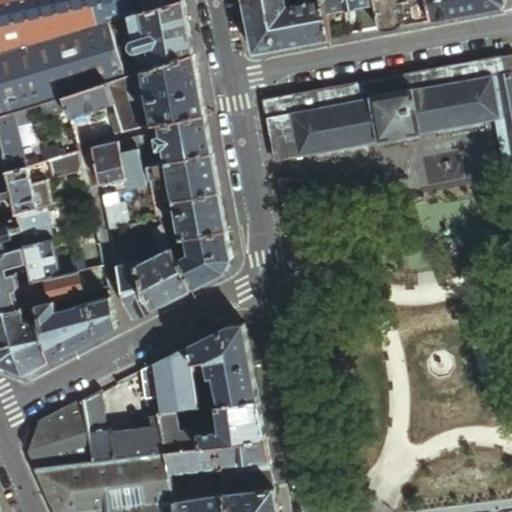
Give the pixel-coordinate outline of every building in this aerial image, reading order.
[(0,0),(0,53),(108,22),(129,16),(141,13),(144,12),(141,0),(0,0)] [(184,1),(184,0),(141,0),(144,12),(184,1)] [(291,0),(245,0),(256,53),(333,39),(328,14),(325,0),(322,0),(300,4),(297,8),(293,6),(291,0)] [(378,5),(376,0),(325,0),(328,14),(357,9),(378,5)] [(382,30),(434,21),(430,0),(376,0),(378,5),(382,30)] [(508,5),(507,0),(430,0),(434,21),(506,7),(508,5)] [(194,55),(184,1),(144,12),(141,13),(145,34),(134,38),(133,38),(130,40),(129,44),(129,46),(130,49),(133,51),(136,52),(148,48),(151,67),(152,69),(194,55)] [(362,34),(382,30),(378,5),(357,9),(362,34)] [(145,34),(141,13),(129,16),(133,38),(134,38),(145,34)] [(120,63),(126,61),(116,21),(110,23),(120,63)] [(119,63),(108,22),(0,53),(0,118),(14,114),(65,97),(108,83),(123,78),(119,63)] [(140,71),(151,67),(148,48),(136,52),(137,57),(140,71)] [(206,115),(194,55),(152,69),(143,72),(146,90),(148,98),(152,118),(154,125),(163,123),(206,115)] [(120,63),(119,63),(123,78),(132,75),(140,73),(140,71),(137,57),(126,61),(120,63)] [(265,102),(268,118),(291,114),(372,100),(372,98),(414,90),(414,92),(493,78),(507,75),(504,59),(265,102)] [(501,120),(511,118),(511,74),(507,75),(493,78),(501,120)] [(132,75),(123,78),(108,83),(115,105),(117,112),(123,133),(154,125),(152,118),(145,118),(132,121),(125,93),(128,85),(134,84),(132,75)] [(298,157),(495,121),(501,120),(493,78),(414,92),(414,90),(372,98),(372,100),(291,114),(298,157)] [(115,105),(108,83),(65,97),(71,118),(109,107),(115,105)] [(116,135),(123,133),(117,112),(111,114),(116,135)] [(27,168),(14,114),(0,118),(0,137),(1,140),(8,173),(27,168)] [(291,114),(268,118),(275,161),(298,157),(291,114)] [(207,125),(206,115),(163,123),(165,133),(207,125)] [(93,139),(88,118),(74,122),(79,143),(93,139)] [(495,121),(504,171),(511,169),(511,118),(501,120),(495,121)] [(165,133),(163,123),(154,125),(155,135),(165,133)] [(213,154),(207,125),(165,133),(165,136),(156,138),(159,151),(164,150),(167,163),(213,154)] [(8,173),(1,140),(0,140),(0,177),(9,175),(8,173)] [(131,142),(130,140),(120,142),(124,160),(134,158),(131,142)] [(141,140),(131,142),(134,158),(141,157),(144,156),(141,140)] [(145,175),(141,157),(134,158),(124,160),(120,142),(93,149),(101,185),(128,179),(130,189),(147,186),(145,175)] [(80,152),(76,153),(48,161),(53,179),(79,172),(81,170),(82,169),(83,167),(81,159),(80,152)] [(220,192),(213,154),(167,163),(172,189),(174,201),(174,202),(220,192)] [(31,184),(27,168),(8,173),(9,175),(11,183),(16,205),(17,211),(18,213),(37,208),(31,184)] [(281,192),(311,186),(310,182),(279,179),(281,192)] [(47,180),(31,184),(37,208),(45,206),(53,204),(47,180)] [(304,207),(315,205),(311,186),(281,192),(285,211),(304,207)] [(156,205),(174,201),(172,189),(153,194),(156,205)] [(227,230),(220,192),(174,202),(181,240),(185,239),(227,230)] [(321,237),(315,205),(304,207),(310,239),(321,237)] [(25,247),(54,241),(45,206),(37,208),(18,213),(19,218),(24,241),(25,247)] [(120,206),(106,208),(110,230),(124,228),(120,206)] [(168,216),(166,206),(156,208),(158,218),(168,216)] [(310,239),(304,207),(285,211),(291,243),(310,239)] [(160,222),(158,221),(158,222),(131,226),(133,237),(153,233),(165,232),(160,222)] [(1,227),(0,223),(0,254),(7,252),(4,240),(12,238),(14,234),(12,227),(9,225),(1,227)] [(232,258),(227,230),(185,239),(188,256),(179,260),(193,289),(225,272),(232,258)] [(170,242),(165,232),(153,233),(159,246),(166,252),(173,248),(170,243),(170,242)] [(66,261),(60,239),(54,241),(59,263),(66,261)] [(59,263),(54,241),(25,247),(25,248),(28,261),(33,279),(33,282),(45,280),(62,276),(61,275),(60,271),(59,263)] [(18,249),(7,252),(0,254),(0,312),(20,308),(18,299),(16,288),(18,286),(19,286),(19,285),(20,285),(20,284),(20,283),(20,282),(20,281),(17,271),(12,272),(10,266),(20,263),(28,261),(25,248),(25,247),(18,249)] [(144,292),(153,310),(193,289),(179,260),(173,248),(166,252),(139,266),(144,292)] [(98,267),(97,263),(97,259),(72,265),(72,269),(73,272),(98,267)] [(33,279),(28,261),(20,263),(24,280),(31,279),(33,279)] [(123,267),(118,268),(125,303),(134,320),(153,310),(144,292),(139,266),(139,263),(133,265),(123,267)] [(50,302),(54,301),(84,294),(79,272),(62,276),(45,280),(47,287),(50,302)] [(35,294),(31,279),(24,280),(20,281),(20,282),(20,283),(20,284),(20,285),(19,285),(19,286),(18,286),(16,288),(18,299),(35,294)] [(47,287),(45,280),(33,282),(33,283),(35,290),(39,289),(47,287)] [(38,305),(37,298),(36,294),(35,294),(18,299),(20,308),(24,307),(38,305)] [(52,362),(117,328),(111,298),(77,307),(77,308),(67,310),(66,314),(66,315),(58,317),(54,301),(50,302),(39,304),(38,305),(43,322),(52,362)] [(43,322),(38,305),(24,307),(26,313),(33,311),(37,323),(43,322)] [(0,365),(25,376),(52,362),(43,322),(37,323),(33,324),(31,321),(30,320),(27,319),(26,313),(24,307),(20,308),(0,312),(0,365)] [(230,327),(190,348),(192,363),(207,361),(209,371),(209,378),(215,377),(216,383),(219,405),(259,400),(244,324),(230,327)] [(190,348),(142,372),(146,400),(162,397),(164,411),(176,410),(199,407),(194,373),(192,363),(190,348)] [(207,361),(192,363),(194,373),(209,371),(207,361)] [(160,417),(152,418),(153,428),(107,434),(105,408),(106,408),(104,396),(101,393),(84,402),(97,462),(166,453),(160,417)] [(162,397),(146,400),(149,418),(152,418),(160,417),(159,412),(164,411),(162,397)] [(266,440),(259,400),(219,405),(214,406),(215,407),(217,426),(218,433),(213,433),(200,435),(202,448),(216,447),(266,440)] [(97,462),(84,402),(64,413),(74,465),(97,462)] [(179,433),(176,410),(164,411),(159,412),(160,417),(166,453),(202,448),(200,435),(199,431),(179,433)] [(74,465),(64,413),(40,425),(31,455),(37,470),(74,465)] [(271,462),(266,440),(216,447),(220,469),(231,468),(244,466),(271,462)] [(202,448),(166,453),(170,475),(173,475),(220,469),(216,447),(202,448)] [(166,453),(97,462),(74,465),(37,470),(56,511),(176,511),(175,501),(170,475),(166,453)] [(271,467),(271,462),(244,466),(244,471),(271,467)] [(274,481),(271,467),(244,471),(247,484),(274,481)] [(231,468),(220,469),(221,478),(232,477),(232,473),(231,468)] [(173,475),(170,475),(175,501),(183,500),(181,486),(173,475)] [(233,482),(232,477),(221,478),(225,494),(236,493),(235,482),(233,482)] [(275,488),(274,481),(247,484),(248,492),(275,488)] [(279,511),(275,488),(248,492),(236,493),(225,494),(227,511),(279,511)] [(175,501),(176,511),(227,511),(225,494),(183,500),(175,501)]
